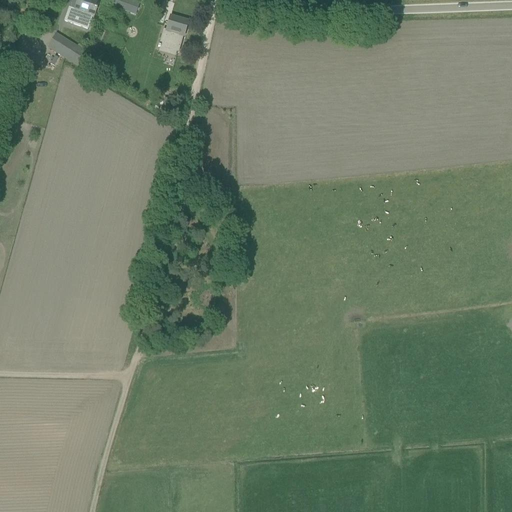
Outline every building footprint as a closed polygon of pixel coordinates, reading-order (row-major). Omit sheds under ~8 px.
[(90,22),(91,22),(98,1),(94,0),(72,0),(70,9),(69,9),(64,22),(87,30),(90,22)] [(130,0),(113,0),(111,6),(135,14),(139,3),(130,0)] [(183,37),(187,22),(170,17),(166,31),(163,31),(159,46),(158,46),(157,48),(160,48),(178,53),(182,37),(183,37)] [(56,36),(49,49),(79,66),(84,53),(56,36)] [(112,81),(116,82),(121,72),(116,70),(112,81)]
